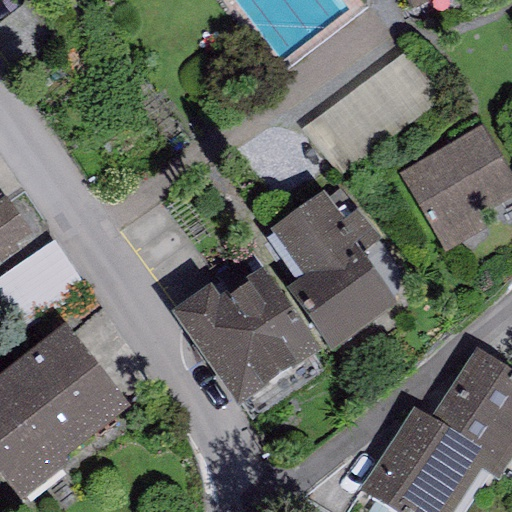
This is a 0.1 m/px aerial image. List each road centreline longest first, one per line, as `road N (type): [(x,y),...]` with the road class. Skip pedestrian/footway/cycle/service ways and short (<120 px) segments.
road 1 (residential): [(0,103),(178,380),(241,496)]
road 2 (residential): [(511,302),(361,454),(241,496)]
